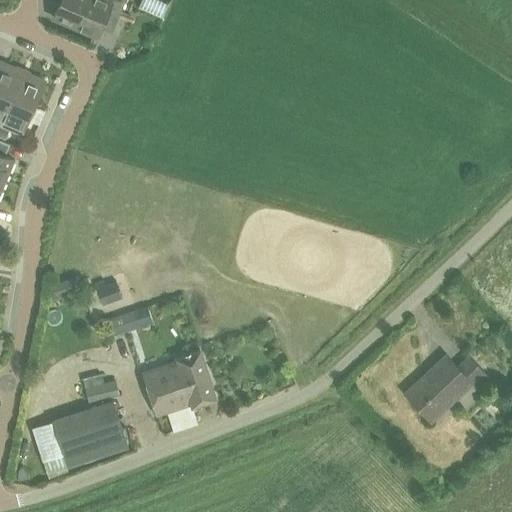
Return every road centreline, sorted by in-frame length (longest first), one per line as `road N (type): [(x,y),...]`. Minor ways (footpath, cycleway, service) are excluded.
road 1 (residential): [(0,505),(296,400),(328,381),(511,210)]
road 2 (residential): [(14,383),(45,180),(96,64),(32,39)]
